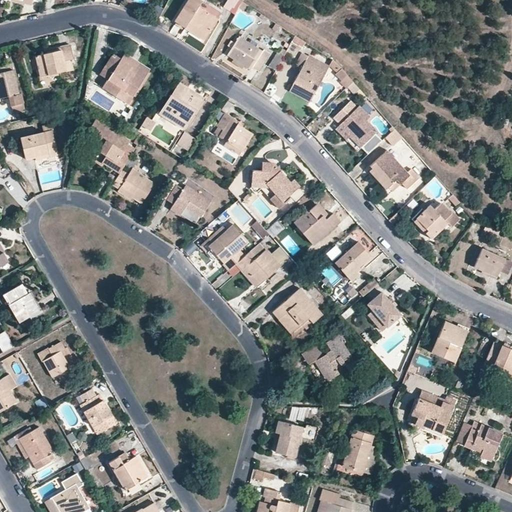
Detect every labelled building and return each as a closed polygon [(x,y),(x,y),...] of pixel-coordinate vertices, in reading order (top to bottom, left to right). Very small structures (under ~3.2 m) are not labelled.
[(188,0),(175,20),(186,27),(189,22),(208,34),(218,17),(200,6),(203,0),(188,0)] [(249,4),(242,0),(238,7),(244,11),(249,4)] [(278,30),(281,24),(276,21),(272,26),(278,30)] [(189,22),(186,27),(205,39),(208,34),(189,22)] [(306,40),(296,33),(293,38),(303,44),(306,40)] [(226,53),(233,58),(243,65),(250,68),(251,66),(257,70),(269,51),(263,48),(261,50),(237,36),(233,42),(230,47),(226,53)] [(60,53),(46,56),(36,59),(41,79),(74,71),(72,63),(74,62),(70,47),(59,50),(60,53)] [(275,72),(283,56),(275,52),(266,68),(275,72)] [(308,56),(302,53),(295,65),(302,68),(290,91),(310,102),(326,71),(306,60),(308,56)] [(137,66),(150,74),(151,72),(125,55),(124,58),(130,62),(130,66),(136,69),(137,66)] [(129,105),(150,74),(137,66),(136,69),(130,66),(130,62),(124,58),(122,60),(115,56),(105,71),(105,77),(110,80),(104,89),(129,105)] [(243,65),(233,58),(231,61),(241,67),(243,65)] [(335,61),(333,58),(327,66),(334,75),(341,67),(335,61)] [(0,98),(10,96),(13,105),(26,102),(24,92),(19,93),(11,64),(0,66),(0,98)] [(341,67),(334,75),(346,89),(353,81),(341,67)] [(188,89),(179,83),(160,114),(185,129),(202,101),(187,92),(188,89)] [(349,138),(367,157),(382,143),(365,125),(372,119),(360,106),(359,108),(352,101),(333,119),(340,126),(339,126),(349,138)] [(223,130),(219,137),(226,141),(224,144),(239,154),(252,132),(242,126),(237,123),(239,121),(225,112),(217,126),(223,130)] [(148,130),(153,122),(146,118),(141,126),(148,130)] [(103,162),(119,173),(120,172),(130,156),(123,151),(128,141),(95,121),(89,131),(98,137),(92,147),(106,157),(103,162)] [(213,133),(219,137),(223,130),(217,126),(213,133)] [(345,141),(349,138),(339,126),(335,130),(345,141)] [(176,143),(190,152),(197,140),(183,131),(176,143)] [(406,143),(395,131),(386,139),(398,151),(406,143)] [(58,155),(54,134),(45,137),(44,132),(21,138),(25,159),(35,157),(40,156),(40,159),(58,155)] [(411,148),(406,143),(398,151),(402,156),(411,148)] [(397,183),(401,187),(402,186),(407,191),(420,180),(411,170),(407,174),(387,152),(370,168),(373,171),(370,174),(387,192),(390,189),(397,183)] [(60,164),(58,155),(40,159),(42,168),(60,164)] [(264,186),(280,203),(299,186),(293,179),(290,182),(273,163),(262,162),(261,170),(252,170),(250,183),(264,186)] [(130,169),(128,171),(141,180),(143,177),(130,169)] [(119,173),(112,184),(119,188),(120,187),(132,194),(131,196),(141,203),(153,184),(143,177),(141,180),(128,171),(126,175),(120,172),(119,173)] [(282,205),(280,203),(264,186),(250,183),(249,188),(254,194),(258,191),(276,211),(282,205)] [(394,194),(401,187),(397,183),(390,189),(394,194)] [(210,202),(193,192),(191,195),(182,189),(177,186),(167,201),(172,205),(169,209),(186,221),(190,220),(195,214),(200,217),(210,202)] [(191,195),(193,192),(184,186),(182,189),(191,195)] [(120,187),(119,188),(118,191),(129,198),(131,196),(132,194),(120,187)] [(460,203),(453,195),(448,199),(456,207),(460,203)] [(434,209),(430,205),(413,221),(430,239),(447,223),(451,227),(459,220),(451,212),(450,213),(440,203),(434,209)] [(320,215),(323,213),(315,205),(294,224),(311,245),(340,220),(332,212),(326,217),(324,219),(320,215)] [(396,213),(389,220),(392,225),(400,217),(396,213)] [(257,221),(252,225),(265,239),(269,235),(257,221)] [(237,264),(245,257),(239,250),(249,242),(234,224),(227,230),(209,246),(219,258),(230,270),(237,264)] [(215,261),(219,258),(209,246),(227,230),(224,226),(202,246),(215,261)] [(337,264),(348,276),(355,270),(371,255),(359,243),(337,264)] [(245,257),(237,264),(250,278),(253,274),(262,284),(269,278),(281,267),(280,267),(290,258),(280,247),(270,255),(265,250),(256,258),(251,252),(245,257)] [(499,273),(505,261),(482,251),(474,268),(488,274),(487,277),(496,281),(499,273)] [(0,266),(9,262),(4,253),(0,255),(0,266)] [(511,266),(511,263),(505,261),(499,273),(508,276),(511,266)] [(355,270),(348,276),(352,281),(359,274),(355,270)] [(253,274),(250,278),(258,287),(262,284),(253,274)] [(38,311),(22,284),(3,295),(19,323),(38,311)] [(283,316),(296,330),(307,320),(312,325),(323,316),(300,289),(273,313),(279,319),(283,316)] [(372,310),(387,327),(401,316),(393,307),(388,301),(381,293),(367,304),(372,310)] [(388,301),(393,307),(396,304),(391,298),(388,301)] [(381,332),(387,327),(372,310),(367,315),(381,332)] [(291,334),(296,330),(283,316),(279,319),(291,334)] [(447,322),(445,326),(458,331),(459,328),(447,322)] [(456,363),(469,332),(459,328),(458,331),(445,326),(433,352),(456,363)] [(324,357),(319,361),(331,380),(340,374),(336,366),(339,364),(342,365),(345,364),(350,372),(359,366),(344,343),(346,341),(341,334),(327,344),(332,351),(324,357)] [(64,349),(60,342),(48,350),(47,347),(36,353),(41,363),(43,362),(53,378),(70,367),(62,352),(64,349)] [(509,353),(504,351),(493,346),(482,371),(498,377),(499,374),(511,379),(511,351),(510,351),(509,353)] [(316,363),(319,361),(324,357),(317,347),(301,356),(309,368),(316,363)] [(331,380),(319,361),(316,363),(328,382),(331,380)] [(397,379),(403,365),(398,363),(393,375),(397,379)] [(0,413),(17,403),(3,379),(0,380),(0,413)] [(78,397),(83,405),(95,397),(90,389),(78,397)] [(440,407),(442,403),(443,401),(421,393),(419,400),(440,407)] [(102,406),(105,405),(99,395),(96,397),(102,406)] [(118,425),(105,405),(102,406),(96,397),(95,397),(83,405),(81,406),(94,428),(98,426),(102,433),(110,428),(111,430),(118,425)] [(39,410),(46,406),(43,399),(35,403),(39,410)] [(425,424),(444,432),(454,408),(442,403),(440,407),(419,400),(412,415),(419,418),(426,421),(425,424)] [(291,408),(290,422),(308,423),(308,409),(291,408)] [(442,436),(444,432),(425,424),(426,421),(419,418),(415,425),(442,436)] [(281,434),(280,441),(277,451),(295,457),(304,426),(280,420),(276,433),(281,434)] [(484,450),(483,454),(482,457),(493,461),(503,435),(483,426),(481,430),(474,427),(465,445),(472,449),(474,445),(484,450)] [(19,439),(30,458),(37,471),(52,462),(55,459),(52,454),(49,456),(47,454),(52,451),(38,428),(19,439)] [(363,472),(370,445),(373,435),(354,430),(343,466),(363,472)] [(66,436),(71,444),(77,440),(72,433),(66,436)] [(26,460),(30,458),(19,439),(15,442),(26,460)] [(375,447),(370,445),(363,472),(368,474),(375,447)] [(472,449),(483,454),(484,450),(474,445),(472,449)] [(132,459),(128,453),(110,464),(126,492),(148,479),(136,457),(132,459)] [(87,458),(81,461),(85,468),(87,473),(94,468),(87,458)] [(85,468),(81,461),(72,467),(77,473),(85,468)] [(274,488),(277,476),(254,470),(251,483),(274,488)] [(84,486),(77,475),(63,483),(67,491),(53,500),(60,511),(86,511),(90,510),(78,490),(84,486)] [(350,511),(353,502),(339,497),(340,494),(323,488),(319,500),(321,501),(317,511),(350,511)] [(260,511),(299,511),(301,508),(280,501),(281,493),(267,490),(260,511)] [(411,506),(415,497),(405,494),(401,502),(411,506)] [(60,511),(53,500),(46,504),(51,511),(60,511)]
